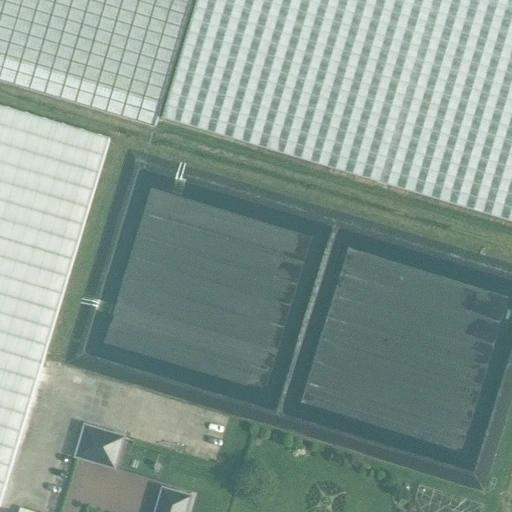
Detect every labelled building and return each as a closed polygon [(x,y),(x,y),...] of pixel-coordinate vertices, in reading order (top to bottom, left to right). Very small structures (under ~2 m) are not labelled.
[(0,0),(0,82),(155,129),(193,0),(0,0)] [(511,0),(197,0),(161,121),(511,225),(511,0)] [(0,504),(109,141),(0,108),(0,504)] [(85,428),(76,459),(115,470),(124,439),(85,428)] [(186,511),(190,499),(163,492),(157,511),(186,511)]
